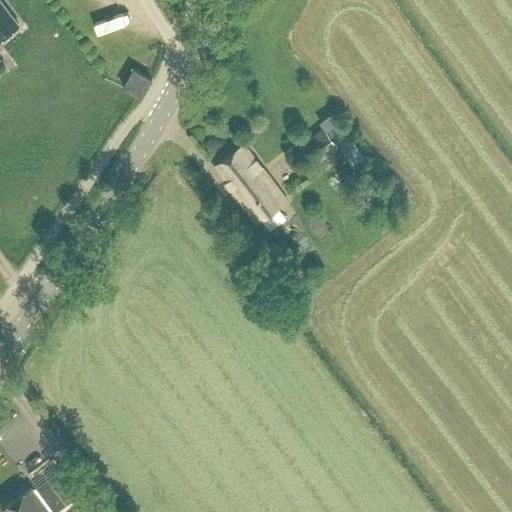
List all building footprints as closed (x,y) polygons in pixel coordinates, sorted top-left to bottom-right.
[(0,0),(0,36),(19,22),(0,0)] [(140,95),(151,77),(134,66),(123,84),(140,95)] [(321,115),(337,136),(350,126),(334,105),(321,115)] [(294,125),(285,132),(290,138),(299,131),(294,125)] [(323,125),(291,150),(312,177),(344,152),(323,125)] [(284,200),(242,144),(214,165),(256,221),(284,200)] [(0,511),(51,511),(31,485),(0,507),(0,511)]
